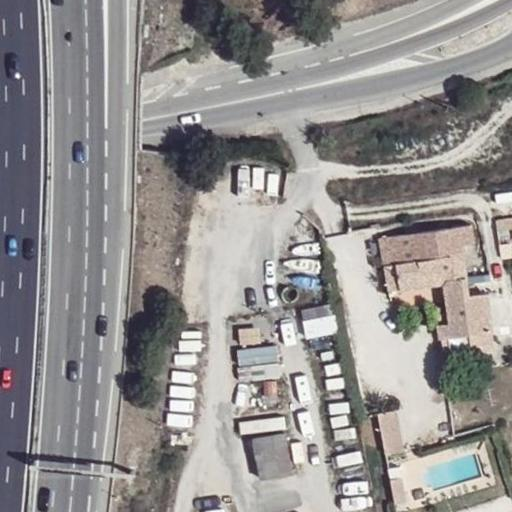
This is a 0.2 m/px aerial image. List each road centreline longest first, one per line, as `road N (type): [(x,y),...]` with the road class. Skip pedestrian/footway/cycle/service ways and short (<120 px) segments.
road 1 (secondary): [(0,155),(382,84),(511,47)]
road 2 (motorway): [(12,0),(21,184),(0,495)]
road 3 (secondary): [(363,53),(0,142)]
road 4 (unknown): [(312,207),(294,230),(260,243),(240,267),(195,478),(195,511)]
road 5 (motorway): [(61,511),(88,179)]
road 6 (motorway): [(88,179),(115,0)]
road 7 (motorway): [(88,179),(79,0)]
road 8 (track): [(486,210),(473,199),(356,212),(312,207)]
road 9 (secondary): [(506,0),(363,53)]
